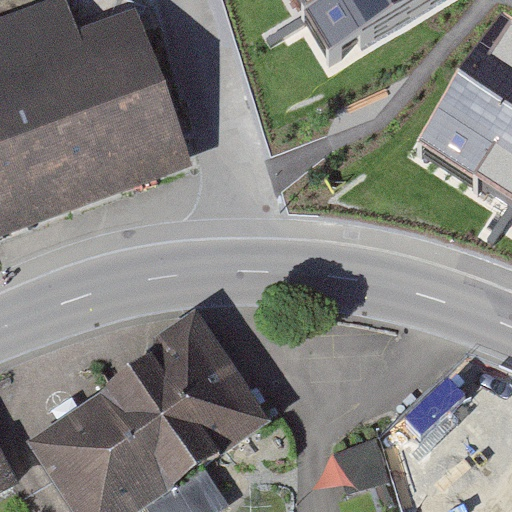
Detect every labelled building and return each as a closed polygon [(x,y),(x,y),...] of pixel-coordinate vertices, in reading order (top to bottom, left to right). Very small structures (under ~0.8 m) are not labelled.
[(290,0),(332,67),(442,0),(290,0)] [(68,1),(0,25),(0,247),(192,175),(138,17),(79,37),(68,1)] [(511,32),(502,26),(421,159),(511,217),(511,32)] [(155,511),(273,432),(197,321),(146,357),(153,366),(30,452),(68,511),(155,511)] [(511,511),(511,418),(441,511),(511,511)] [(0,505),(21,495),(0,453),(0,505)]
